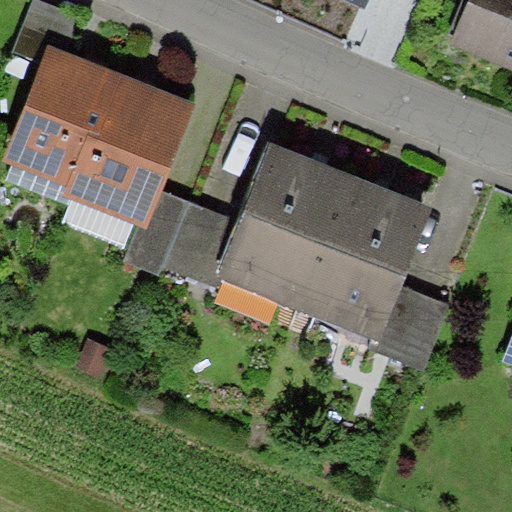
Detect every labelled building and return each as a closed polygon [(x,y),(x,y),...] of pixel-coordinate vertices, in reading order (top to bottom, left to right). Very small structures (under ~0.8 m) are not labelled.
[(82,13),(47,0),(31,0),(14,43),(64,62),(82,13)] [(511,0),(466,0),(450,43),(511,66),(511,0)] [(50,62),(17,148),(82,173),(115,87),(50,62)] [(180,111),(115,87),(82,173),(77,185),(142,209),(180,111)] [(349,182),(276,154),(233,266),(306,294),(349,182)] [(422,210),(349,182),(306,294),(379,322),(422,210)] [(158,277),(187,202),(156,190),(127,265),(158,277)] [(242,223),(187,202),(158,277),(213,298),(242,223)] [(423,373),(449,304),(397,284),(371,353),(423,373)]
